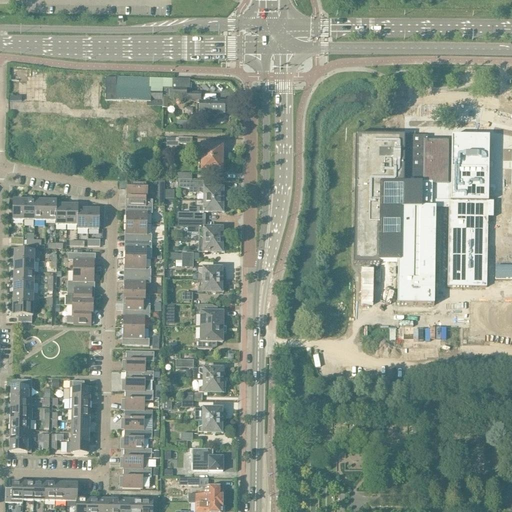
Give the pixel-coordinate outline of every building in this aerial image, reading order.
[(116,79),(105,78),(105,102),(150,103),(150,107),(161,108),(162,100),(162,96),(170,96),(170,89),(172,89),(172,80),(116,79)] [(170,96),(169,98),(173,99),(186,99),(186,100),(200,100),(200,94),(190,93),(190,89),(189,89),(189,81),(174,80),(172,80),(172,89),(170,89),(170,96)] [(199,105),(196,105),(196,118),(199,120),(203,120),(206,118),(208,118),(211,122),(214,119),(217,119),(217,115),(224,115),(224,104),(217,104),(217,101),(206,101),(206,103),(205,103),(205,104),(199,104),(199,105)] [(434,281),(435,209),(443,209),(446,210),(447,213),(447,217),(447,220),(448,220),(447,285),(446,285),(446,287),(488,288),(488,285),(486,285),(487,220),(489,220),(489,218),(500,218),(500,217),(493,217),(493,204),(493,202),(488,202),(488,147),(488,137),(451,137),(451,145),(449,145),(449,142),(428,142),(428,136),(408,136),(404,136),(355,135),(353,264),(380,265),(380,263),(398,263),(398,285),(413,285),(412,288),(412,289),(431,289),(428,289),(429,282),(434,282),(434,281)] [(198,160),(221,160),(223,159),(223,155),(221,154),(221,148),(208,148),(208,146),(198,145),(198,160)] [(221,162),(221,160),(198,160),(198,172),(221,172),(221,168),(222,167),(222,163),(221,162)] [(225,202),(225,190),(204,190),(204,183),(178,182),(177,190),(194,190),(200,190),(200,195),(205,195),(205,202),(225,202)] [(128,207),(152,208),(152,201),(147,201),(147,190),(147,185),(132,184),(131,190),(127,189),(126,201),(128,201),(128,207)] [(12,206),(12,221),(17,221),(23,221),(24,201),(17,201),(13,201),(12,206)] [(34,221),(34,201),(24,201),(23,221),(34,221)] [(45,222),(45,202),(34,201),(34,221),(45,222)] [(56,202),(45,202),(45,222),(55,222),(56,222),(56,206),(56,202)] [(189,214),(177,214),(177,221),(205,222),(205,214),(224,214),(225,202),(205,202),(204,209),(189,209),(189,214)] [(66,206),(56,206),(56,222),(55,222),(55,226),(66,226),(66,206)] [(78,206),(66,206),(66,226),(72,226),(77,226),(77,210),(78,210),(78,206)] [(152,215),(152,208),(128,207),(128,213),(126,213),(126,225),(146,225),(147,214),(152,215)] [(88,211),(78,210),(77,210),(77,226),(77,230),(88,231),(88,211)] [(88,211),(88,231),(99,231),(99,211),(88,211)] [(205,229),(205,222),(177,221),(177,228),(193,229),(199,230),(199,241),(224,242),(224,230),(205,229)] [(146,235),(146,225),(126,225),(125,236),(127,236),(127,242),(151,242),(151,240),(151,236),(146,235)] [(224,254),(224,242),(199,241),(199,242),(204,242),(204,247),(199,249),(199,253),(224,254)] [(151,249),(151,245),(151,242),(127,242),(127,248),(125,248),(125,259),(145,260),(146,249),(151,249)] [(14,263),(34,263),(34,252),(32,252),(32,250),(19,249),(19,251),(14,251),(14,263)] [(73,272),(93,273),(94,261),(92,261),(92,255),(68,254),(68,261),(73,262),(73,272)] [(145,270),(145,260),(125,259),(125,270),(126,270),(126,277),(150,277),(151,270),(145,270)] [(33,273),(34,263),(14,263),(13,273),(33,273)] [(511,266),(495,266),(495,279),(511,278),(511,266)] [(203,282),(223,282),(224,270),(199,270),(199,274),(204,276),(203,282)] [(93,284),(93,273),(73,272),(73,283),(67,282),(67,289),(91,290),(91,284),(93,284)] [(33,284),(33,273),(13,273),(13,284),(33,284)] [(150,284),(150,277),(126,277),(126,283),(124,283),(124,294),(145,295),(145,284),(150,284)] [(223,294),(223,282),(203,282),(203,287),(199,289),(199,294),(223,294)] [(33,295),(33,284),(13,284),(13,295),(33,295)] [(91,296),(91,290),(67,289),(67,296),(72,296),(72,307),(93,307),(93,296),(91,296)] [(144,305),(145,295),(124,294),(124,305),(126,305),(125,312),(150,312),(150,305),(144,305)] [(192,302),(192,294),(181,294),(181,302),(192,302)] [(33,306),(33,295),(13,295),(13,306),(33,306)] [(32,317),(33,306),(13,306),(12,317),(18,317),(18,323),(31,324),(31,317),(32,317)] [(212,313),(212,306),(198,306),(198,314),(200,314),(200,328),(226,328),(226,323),(223,321),(222,321),(222,313),(212,313)] [(92,318),(93,307),(72,307),(72,317),(66,317),(66,324),(90,325),(91,318),(92,318)] [(149,319),(150,312),(125,312),(125,318),(123,318),(123,329),(144,329),(144,319),(149,319)] [(226,334),(226,328),(200,328),(200,342),(197,342),(197,350),(212,350),(212,343),(222,343),(222,336),(226,334)] [(143,340),(144,329),(123,329),(123,340),(125,340),(125,347),(149,347),(149,340),(143,340)] [(145,373),(145,363),(153,363),(154,353),(126,353),(125,366),(122,366),(122,373),(125,373),(145,373)] [(194,369),(194,362),(177,361),(177,369),(182,369),(194,369)] [(224,370),(194,370),(194,382),(199,382),(224,382),(224,370)] [(153,373),(145,373),(125,373),(125,385),(121,385),(121,392),(125,392),(144,392),(145,382),(153,382),(153,373)] [(11,399),(31,399),(32,381),(17,381),(17,388),(11,388),(11,399)] [(69,400),(89,401),(90,389),(84,389),(84,383),(69,382),(69,400)] [(224,394),(224,382),(199,382),(199,394),(224,394)] [(153,392),(144,392),(125,392),(125,405),(121,405),(121,412),(124,412),(124,411),(144,412),(144,411),(144,401),(153,402),(153,392)] [(32,399),(31,399),(11,399),(10,410),(32,410),(32,399)] [(89,411),(89,401),(69,400),(69,411),(89,411)] [(32,421),(32,410),(10,410),(10,420),(31,421),(32,421)] [(199,410),(195,410),(195,422),(204,422),(224,422),(224,410),(199,410)] [(89,422),(89,411),(69,411),(71,411),(71,422),(89,422)] [(152,412),(144,411),(144,412),(124,411),(124,412),(124,424),(120,424),(120,431),(124,431),(143,431),(144,421),(152,421),(152,412)] [(30,431),(31,421),(10,420),(10,431),(31,432),(31,431),(30,431)] [(89,433),(89,422),(71,422),(71,433),(89,433)] [(204,427),(199,430),(199,435),(224,435),(224,422),(204,422),(204,427)] [(31,442),(31,432),(10,431),(10,442),(31,442)] [(152,431),(143,431),(124,431),(124,443),(120,443),(120,450),(123,450),(143,451),(143,450),(143,440),(152,440),(152,431)] [(88,444),(89,433),(71,433),(71,443),(88,444)] [(175,450),(187,450),(187,442),(192,442),(192,434),(181,434),(181,442),(175,441),(175,450)] [(31,454),(31,442),(10,442),(9,453),(31,454)] [(88,455),(88,444),(71,443),(71,454),(88,455)] [(151,450),(143,450),(143,451),(123,450),(123,463),(120,463),(119,470),(123,470),(123,469),(142,470),(143,459),(151,460),(151,450)] [(213,450),(209,450),(192,450),(192,473),(223,473),(223,458),(213,458),(213,450)] [(151,470),(142,470),(123,469),(123,470),(123,482),(119,482),(119,489),(142,490),(142,488),(148,488),(149,479),(151,479),(151,470)] [(22,504),(22,501),(23,484),(12,483),(12,489),(5,489),(5,504),(22,504)] [(33,502),(34,484),(23,484),(22,501),(33,502)] [(44,502),(44,484),(34,484),(33,502),(44,502)] [(55,502),(55,484),(44,484),(44,502),(55,502)] [(66,502),(66,485),(55,484),(55,502),(66,502)] [(76,511),(77,494),(77,485),(66,485),(66,502),(76,503),(75,511),(76,511)] [(206,495),(195,495),(195,504),(222,504),(222,488),(206,488),(206,495)] [(87,511),(87,500),(77,500),(77,494),(76,511),(87,511)] [(97,511),(98,501),(87,500),(87,511),(97,511)] [(108,511),(109,501),(98,501),(97,511),(108,511)] [(119,511),(120,501),(109,501),(108,511),(119,511)] [(130,511),(130,501),(120,501),(119,511),(130,511)] [(141,511),(141,502),(130,501),(130,511),(141,511)] [(141,502),(141,511),(152,511),(152,502),(141,502)]
